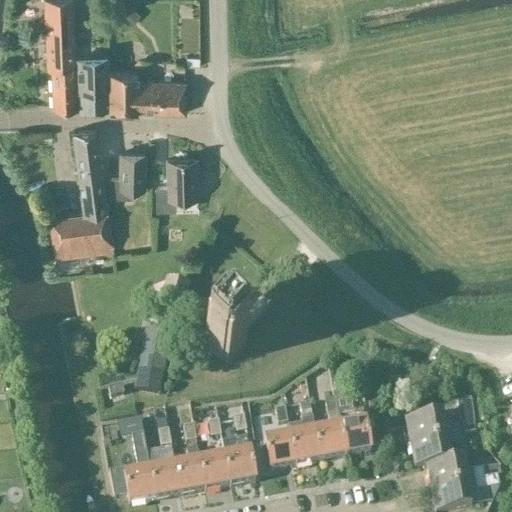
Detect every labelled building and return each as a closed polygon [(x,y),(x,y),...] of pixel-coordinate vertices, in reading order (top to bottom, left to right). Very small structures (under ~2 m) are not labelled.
[(43,0),(46,66),(50,66),(52,109),(76,109),(74,65),(75,65),(71,0),(43,0)] [(140,15),(127,4),(117,15),(130,27),(140,15)] [(181,20),(181,27),(191,28),(191,20),(181,20)] [(76,58),(78,109),(109,110),(108,71),(107,71),(107,69),(89,70),(88,57),(76,58)] [(200,57),(186,57),(186,66),(200,66),(200,57)] [(138,72),(108,71),(109,110),(184,113),(185,81),(137,79),(138,72)] [(104,206),(95,129),(72,132),(82,213),(48,217),(53,257),(112,250),(109,225),(104,206)] [(107,197),(118,197),(132,197),(133,188),(142,189),(143,153),(119,153),(118,177),(108,177),(107,197)] [(154,186),(154,210),(174,210),(174,198),(196,198),(196,159),(165,159),(165,185),(154,186)] [(166,283),(159,313),(180,318),(187,288),(166,283)] [(219,362),(221,360),(225,364),(244,345),(241,341),(242,339),(228,325),(226,327),(222,322),(202,342),(206,346),(204,347),(219,362)] [(133,391),(157,395),(168,335),(143,331),(133,391)] [(122,388),(108,391),(110,401),(124,397),(122,388)] [(456,403),(459,419),(473,417),(471,401),(456,403)] [(337,417),(334,402),(324,403),(327,419),(337,417)] [(309,406),(299,408),(302,423),(312,421),(309,406)] [(284,410),(274,412),(275,418),(277,428),(287,426),(284,410)] [(338,418),(339,428),(345,459),(370,455),(370,451),(379,449),(374,421),(364,423),(362,413),(338,418)] [(403,422),(408,447),(461,435),(460,426),(442,429),(440,415),(403,422)] [(243,418),(233,420),(236,436),(246,434),(243,418)] [(287,430),(288,438),(294,469),(320,464),(314,433),(312,422),(301,424),(301,427),(287,430)] [(218,423),(208,425),(211,440),(221,439),(218,423)] [(186,445),(190,445),(196,444),(193,428),(183,430),(186,445)] [(339,428),(314,433),(320,464),(345,459),(339,428)] [(168,433),(158,435),(161,450),(171,448),(168,433)] [(413,471),(424,469),(449,463),(449,462),(446,449),(463,445),(461,435),(408,447),(413,471)] [(133,439),(137,464),(135,465),(137,474),(122,477),(122,473),(107,476),(112,502),(127,500),(129,509),(154,504),(148,472),(146,463),(147,463),(143,438),(133,439)] [(269,474),(294,469),(288,438),(263,443),(269,474)] [(248,453),(224,457),(230,490),(254,485),(248,453)] [(224,457),(198,462),(204,495),(230,490),(224,457)] [(424,469),(429,492),(482,481),(480,471),(464,474),(461,460),(449,462),(449,463),(424,469)] [(198,462),(173,467),(179,499),(204,495),(198,462)] [(173,467),(148,472),(154,504),(179,499),(173,467)] [(482,481),(429,492),(432,511),(454,511),(470,509),(467,495),(497,489),(495,479),(482,481)]
